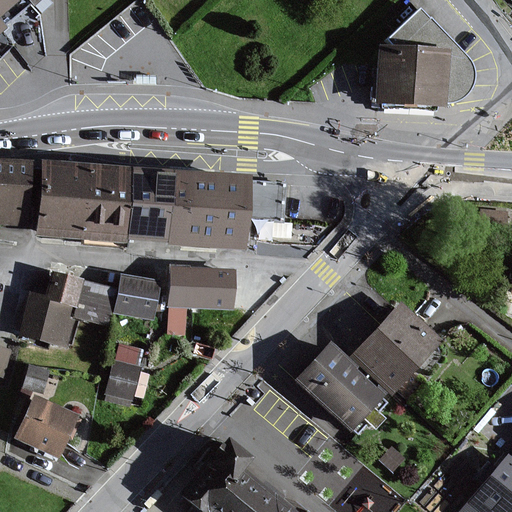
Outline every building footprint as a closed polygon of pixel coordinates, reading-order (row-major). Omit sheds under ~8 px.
[(0,0),(0,30),(2,29),(0,25),(0,12),(14,0),(0,0)] [(384,40),(391,47),(448,49),(445,104),(452,104),(457,101),(464,98),(469,91),(473,85),(474,76),(471,66),(464,55),(450,41),(418,9),(384,40)] [(391,47),(376,47),(374,103),(445,108),(445,104),(448,49),(391,47)] [(0,222),(22,224),(23,222),(27,165),(0,164),(0,222)] [(36,232),(126,238),(131,173),(41,166),(36,232)] [(126,238),(169,242),(174,176),(131,173),(126,238)] [(279,217),(282,184),(174,176),(169,242),(241,247),(243,214),(279,217)] [(228,308),(230,272),(171,269),(169,304),(228,308)] [(104,322),(111,290),(80,283),(80,281),(52,275),(47,298),(30,295),(21,335),(65,345),(71,322),(65,320),(69,306),(77,308),(75,316),(104,322)] [(157,283),(123,277),(117,313),(150,319),(157,283)] [(400,303),(347,358),(388,397),(441,341),(400,303)] [(142,350),(118,344),(105,399),(130,405),(142,350)] [(329,344),(294,380),(349,433),(362,420),(372,430),(382,420),(370,408),(382,396),(329,344)] [(0,346),(0,376),(3,378),(11,351),(0,346)] [(31,360),(22,387),(42,394),(51,367),(31,360)] [(79,417),(33,395),(13,439),(58,461),(79,417)] [(225,438),(177,496),(196,511),(291,511),(241,471),(251,460),(225,438)] [(391,446),(379,459),(392,472),(405,459),(391,446)] [(511,511),(511,463),(507,459),(462,511),(511,511)]
